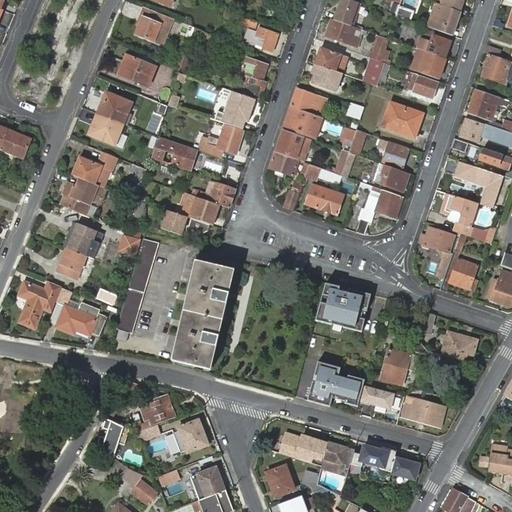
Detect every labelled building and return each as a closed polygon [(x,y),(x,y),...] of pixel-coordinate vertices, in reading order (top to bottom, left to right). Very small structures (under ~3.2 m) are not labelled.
[(245,1),(243,0),(239,0),(235,13),(244,16),(249,2),(245,1)] [(353,36),(356,27),(353,26),(361,4),(350,0),(340,0),(333,20),(331,19),(326,36),(357,47),(360,38),(358,37),(353,36)] [(410,0),(401,0),(401,3),(399,7),(406,10),(410,0)] [(464,0),(437,0),(436,4),(458,12),(461,5),(463,6),(464,0)] [(459,18),(461,13),(459,12),(458,12),(436,4),(434,8),(437,9),(433,21),(455,29),(459,18)] [(137,25),(140,26),(143,18),(154,22),(158,13),(144,7),(137,25)] [(413,12),(406,10),(399,7),(396,16),(410,21),(413,12)] [(233,14),(235,11),(227,8),(223,18),(231,21),(232,19),(233,14)] [(256,29),(258,22),(233,14),(232,19),(241,23),(241,24),(256,29)] [(136,35),(154,42),(163,46),(169,31),(170,28),(161,25),(143,18),(140,26),(136,35)] [(453,36),(455,29),(433,21),(430,20),(428,27),(435,30),(453,36)] [(191,39),(193,34),(195,28),(182,23),(178,33),(191,39)] [(213,47),(217,39),(203,32),(195,28),(193,34),(201,37),(200,40),(213,47)] [(256,46),(263,48),(273,52),(278,35),(259,29),(256,37),(259,38),(256,46)] [(451,42),(453,36),(435,30),(433,35),(451,42)] [(445,59),(451,42),(433,35),(432,39),(431,41),(421,37),(420,41),(417,40),(414,48),(423,51),(427,52),(445,59)] [(384,50),(388,39),(379,36),(378,39),(373,53),(371,52),(369,58),(370,58),(380,62),(384,50)] [(487,45),(484,52),(499,57),(501,50),(487,45)] [(318,56),(315,65),(335,71),(342,74),(347,58),(340,55),(323,50),(321,49),(318,56)] [(140,50),(136,59),(156,67),(160,58),(140,50)] [(390,52),(384,50),(380,62),(385,63),(386,64),(389,65),(390,61),(387,60),(390,52)] [(439,79),(446,59),(445,59),(427,52),(423,51),(422,54),(427,56),(426,59),(420,57),(420,60),(418,64),(416,71),(439,79)] [(489,55),(483,76),(504,83),(510,62),(489,55)] [(127,62),(121,76),(136,82),(148,87),(156,67),(136,59),(129,57),(127,62)] [(178,57),(176,65),(181,67),(182,67),(185,60),(178,57)] [(180,73),(185,75),(191,60),(190,59),(185,58),(185,60),(182,67),(180,73)] [(245,91),(243,94),(261,100),(266,83),(262,82),(268,65),(247,58),(241,75),(249,77),(247,82),(240,79),(237,88),(245,91)] [(377,86),(381,74),(385,63),(380,62),(370,58),(363,81),(372,84),(377,86)] [(386,76),(390,65),(389,65),(386,64),(385,63),(381,74),(386,76)] [(335,71),(315,65),(312,73),(316,74),(313,83),(336,91),(342,74),(335,71)] [(438,82),(414,74),(408,90),(432,98),(438,82)] [(186,78),(179,76),(177,82),(184,85),(186,78)] [(297,89),(291,106),(315,114),(316,111),(319,112),(322,102),(319,101),(321,97),(297,89)] [(509,101),(500,97),(499,98),(476,90),(469,113),(486,119),(486,118),(492,120),(498,104),(506,107),(509,101)] [(106,92),(98,114),(121,123),(127,126),(131,116),(127,115),(132,103),(106,92)] [(178,109),(182,110),(185,100),(172,96),(169,106),(176,108),(178,109)] [(221,116),(247,125),(253,106),(227,97),(227,99),(221,97),(218,104),(224,106),(221,116)] [(348,115),(361,119),(364,108),(352,103),(348,115)] [(390,103),(382,127),(415,138),(420,122),(422,116),(423,114),(390,103)] [(324,118),(291,107),(284,127),(316,139),(324,118)] [(121,123),(98,114),(89,135),(115,145),(119,134),(117,133),(121,123)] [(511,133),(503,130),(486,124),(484,124),(467,118),(461,136),(478,142),(480,136),(511,146),(511,133)] [(511,122),(506,121),(503,130),(511,133),(511,122)] [(198,150),(220,158),(222,150),(236,155),(244,132),(224,126),(220,141),(209,138),(208,140),(202,138),(200,146),(198,150)] [(354,132),(344,128),(340,140),(350,143),(354,132)] [(31,140),(8,130),(0,148),(10,153),(13,154),(13,152),(24,157),(31,140)] [(358,156),(366,133),(357,130),(353,141),(349,153),(355,155),(358,156)] [(287,155),(299,160),(303,161),(304,161),(311,141),(294,134),(282,131),(275,151),(287,155)] [(158,138),(153,136),(143,164),(140,162),(138,167),(147,170),(151,158),(158,138)] [(197,151),(159,138),(153,158),(191,171),(197,151)] [(454,139),(451,148),(465,153),(467,146),(468,144),(454,139)] [(387,149),(383,162),(403,169),(409,150),(381,140),(379,146),(387,149)] [(508,170),(511,158),(483,148),(479,160),(508,170)] [(275,151),(269,168),(276,171),(275,174),(283,176),(284,173),(293,176),(299,160),(287,155),(275,151)] [(347,159),(349,153),(343,151),(341,158),(347,159)] [(98,186),(104,187),(111,171),(112,171),(117,158),(103,152),(98,165),(81,158),(73,175),(80,178),(94,184),(98,186)] [(352,164),(355,155),(349,153),(347,159),(346,162),(352,164)] [(346,162),(347,159),(341,158),(338,166),(344,168),(346,162)] [(504,176),(458,161),(453,177),(485,187),(479,204),(493,208),(504,176)] [(347,177),(352,164),(346,162),(344,168),(341,175),(347,177)] [(305,176),(309,165),(305,163),(301,175),(305,176)] [(147,171),(147,170),(138,167),(133,164),(130,172),(134,174),(131,181),(135,182),(134,186),(141,188),(143,181),(144,178),(147,171)] [(403,191),(409,174),(386,166),(380,164),(374,182),(382,184),(403,191)] [(339,184),(342,176),(341,176),(322,169),(309,165),(305,176),(303,182),(306,183),(308,177),(318,180),(319,177),(339,184)] [(172,176),(161,172),(159,178),(170,181),(172,176)] [(61,204),(86,215),(98,186),(94,184),(80,178),(73,196),(66,194),(61,204)] [(292,191),(299,194),(303,182),(296,180),(292,191)] [(212,181),(208,194),(213,196),(217,182),(212,181)] [(229,208),(236,189),(217,182),(213,196),(208,194),(197,191),(194,190),(193,194),(195,195),(195,196),(206,200),(220,205),(229,208)] [(169,189),(165,188),(161,186),(157,185),(155,190),(159,192),(158,195),(166,198),(169,189)] [(313,185),(306,205),(337,215),(344,196),(313,185)] [(356,232),(364,235),(370,219),(367,218),(370,211),(375,212),(395,219),(402,198),(383,191),(383,190),(373,186),(370,196),(369,199),(365,209),(362,217),(356,232)] [(284,207),(293,211),(299,194),(292,191),(290,190),(284,207)] [(220,205),(206,200),(197,198),(186,194),(182,206),(185,207),(193,209),(190,218),(210,225),(214,214),(216,215),(220,205)] [(478,205),(446,194),(439,213),(448,216),(450,213),(453,211),(459,213),(461,217),(458,225),(456,224),(453,232),(460,234),(467,236),(470,237),(492,244),(495,235),(490,234),(482,233),(470,228),(478,205)] [(146,206),(146,204),(138,201),(134,216),(141,219),(146,206)] [(358,225),(364,208),(358,206),(352,222),(358,225)] [(185,207),(183,216),(187,217),(190,218),(193,209),(185,207)] [(190,218),(187,217),(183,216),(168,211),(162,229),(179,235),(181,235),(184,228),(188,229),(204,233),(209,230),(210,225),(190,218)] [(370,219),(375,212),(370,211),(367,218),(370,219)] [(71,240),(67,248),(86,256),(93,241),(97,232),(78,224),(74,233),(76,234),(73,241),(71,240)] [(449,253),(453,254),(455,251),(456,246),(452,245),(455,234),(429,226),(426,236),(421,234),(419,243),(435,248),(442,251),(449,253)] [(141,232),(128,229),(127,236),(140,239),(141,232)] [(456,246),(455,251),(461,253),(467,236),(460,234),(456,246)] [(132,334),(159,243),(144,239),(117,330),(119,330),(129,333),(132,334)] [(80,271),(87,256),(86,256),(67,248),(60,263),(57,271),(77,280),(80,271)] [(511,254),(505,253),(501,265),(511,269),(511,254)] [(475,292),(479,281),(473,279),(478,266),(458,259),(450,283),(470,290),(475,292)] [(212,265),(198,262),(190,296),(183,327),(174,361),(189,365),(208,369),(208,370),(214,347),(213,346),(208,345),(210,334),(216,335),(217,335),(224,304),(223,304),(218,302),(220,291),(226,293),(227,293),(232,270),(231,269),(212,265)] [(440,270),(434,288),(440,290),(447,272),(440,270)] [(494,278),(487,298),(511,306),(511,273),(503,270),(499,280),(494,278)] [(51,313),(62,287),(50,282),(46,291),(25,283),(20,295),(27,298),(29,302),(21,322),(35,328),(42,310),(51,313)] [(361,331),(369,294),(349,289),(349,293),(339,291),(340,287),(326,284),(316,321),(332,325),(333,321),(343,323),(342,327),(361,331)] [(71,292),(63,289),(57,303),(65,306),(57,327),(74,334),(75,330),(90,336),(91,333),(99,337),(107,317),(99,313),(96,319),(78,312),(66,307),(68,300),(71,292)] [(117,296),(100,289),(96,299),(112,306),(117,296)] [(396,302),(388,299),(383,314),(391,317),(396,302)] [(66,307),(78,312),(81,305),(68,300),(66,307)] [(57,303),(49,324),(57,327),(65,306),(57,303)] [(78,312),(96,319),(99,313),(100,310),(82,303),(81,305),(78,312)] [(427,312),(427,313),(424,329),(433,332),(436,315),(427,312)] [(129,333),(119,330),(117,340),(126,342),(129,333)] [(448,332),(442,355),(465,361),(467,354),(473,355),(477,340),(448,332)] [(428,351),(421,343),(417,338),(413,351),(426,355),(428,351)] [(417,356),(389,349),(381,380),(402,385),(407,369),(413,371),(415,370),(418,358),(417,356)] [(442,355),(428,351),(426,355),(424,363),(425,365),(426,366),(436,368),(437,368),(439,366),(442,355)] [(358,407),(365,381),(348,376),(348,380),(339,377),(341,369),(318,363),(307,401),(321,405),(322,401),(331,404),(334,394),(346,398),(345,403),(358,407)] [(138,385),(131,382),(126,394),(134,397),(138,385)] [(377,390),(364,386),(360,400),(374,404),(377,390)] [(174,416),(167,396),(141,405),(146,420),(149,419),(151,424),(174,416)] [(425,419),(424,422),(440,427),(446,408),(415,399),(413,405),(406,403),(403,417),(421,422),(422,418),(425,419)] [(100,435),(96,446),(108,456),(113,459),(118,443),(124,445),(130,429),(106,417),(103,427),(108,429),(105,437),(100,435)] [(135,422),(139,432),(150,428),(149,423),(142,425),(141,420),(135,422)] [(178,428),(187,453),(208,444),(199,420),(178,428)] [(161,435),(157,425),(150,428),(139,432),(138,433),(141,442),(161,435)] [(181,455),(187,453),(178,428),(171,430),(181,455)] [(355,450),(329,443),(324,459),(325,459),(322,469),(347,476),(351,464),(354,452),(355,450)] [(504,481),(511,482),(511,450),(508,450),(508,447),(492,444),(492,445),(488,468),(488,472),(500,474),(501,470),(506,471),(505,475),(504,481)] [(381,450),(364,445),(361,454),(354,452),(351,464),(361,467),(363,462),(380,467),(381,470),(392,472),(396,456),(397,451),(382,447),(381,450)] [(160,450),(163,461),(172,458),(169,448),(160,450)] [(422,463),(396,456),(392,472),(392,474),(417,480),(422,463)] [(480,466),(487,467),(489,458),(481,457),(480,466)] [(303,481),(315,484),(317,485),(319,475),(322,467),(309,462),(306,471),(303,481)] [(277,493),(278,497),(295,490),(286,466),(266,473),(274,494),(277,493)] [(223,492),(223,491),(221,486),(223,485),(217,468),(198,475),(207,498),(223,492)] [(143,476),(128,470),(125,479),(136,487),(141,481),(140,480),(143,476)] [(177,470),(158,477),(162,487),(181,480),(177,470)] [(149,505),(158,493),(141,481),(136,487),(132,493),(149,505)] [(171,495),(182,489),(180,483),(168,489),(171,495)] [(312,487),(314,493),(325,489),(317,485),(315,484),(312,487)] [(472,511),(477,503),(467,497),(454,489),(443,509),(448,511),(472,511)] [(200,501),(193,503),(195,511),(196,511),(203,509),(204,511),(231,511),(233,511),(229,500),(226,501),(223,492),(207,498),(200,501)] [(281,511),(307,511),(316,507),(312,498),(304,502),(281,511)] [(170,511),(195,511),(192,503),(171,511),(170,511)]
